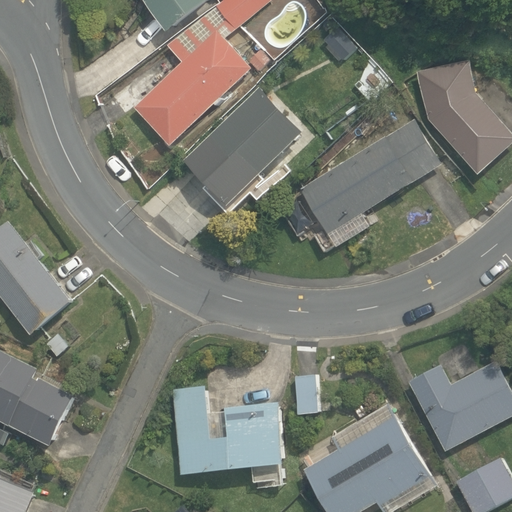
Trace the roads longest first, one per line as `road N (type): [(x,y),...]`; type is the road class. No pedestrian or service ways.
road 1 (residential): [(194,281),(274,308),(370,315),(434,291),(511,238)]
road 2 (residential): [(4,13),(33,54),(58,149),(108,218),(194,281)]
road 3 (residential): [(85,511),(194,281)]
